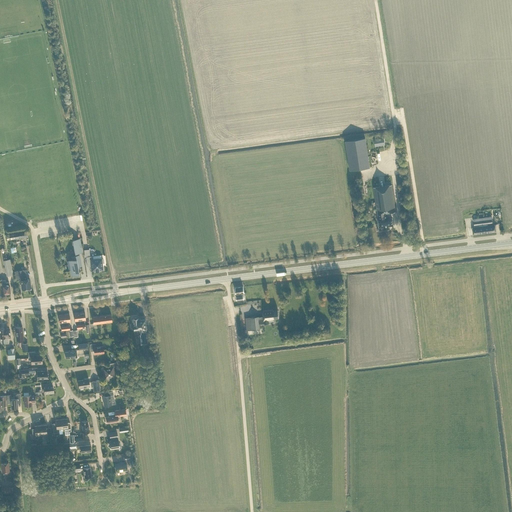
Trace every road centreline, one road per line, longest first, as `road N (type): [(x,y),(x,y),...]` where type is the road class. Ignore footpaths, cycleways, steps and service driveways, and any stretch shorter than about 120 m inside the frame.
road 1 (primary): [(143,288),(511,242)]
road 2 (track): [(115,295),(57,0)]
